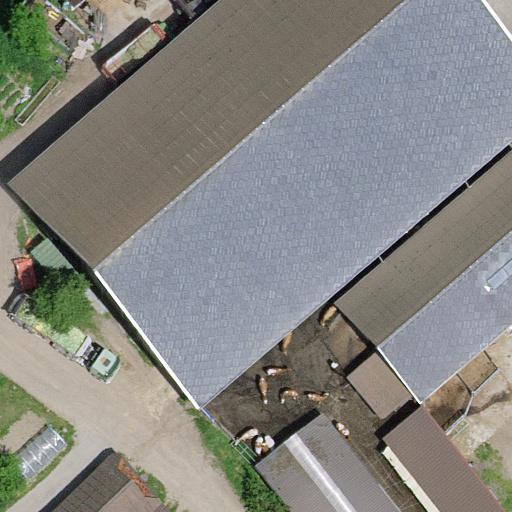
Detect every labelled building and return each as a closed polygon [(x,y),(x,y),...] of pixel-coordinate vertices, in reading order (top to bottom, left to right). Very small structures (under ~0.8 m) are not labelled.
[(0,261),(0,298),(62,403),(137,358),(180,429),(383,308),(360,269),(511,178),(511,133),(442,16),(407,36),(385,0),(230,0),(285,93),(0,261)] [(50,0),(71,25),(101,0),(50,0)] [(433,457),(511,398),(511,244),(359,357),(433,457)] [(260,463),(295,511),(403,511),(329,412),(260,463)] [(128,511),(91,478),(59,511),(128,511)]
